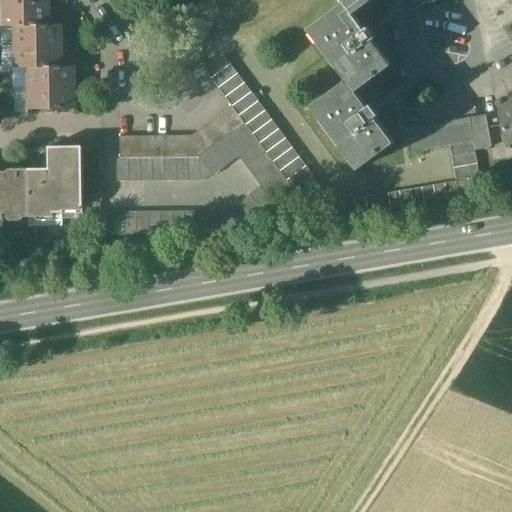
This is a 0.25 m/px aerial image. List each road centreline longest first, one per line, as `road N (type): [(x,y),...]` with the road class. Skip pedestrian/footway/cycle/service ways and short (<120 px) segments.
road 1 (secondary): [(0,318),(511,230)]
road 2 (track): [(511,257),(488,313),(357,511)]
road 3 (residential): [(404,0),(413,48),(435,75),(472,69),(468,0)]
